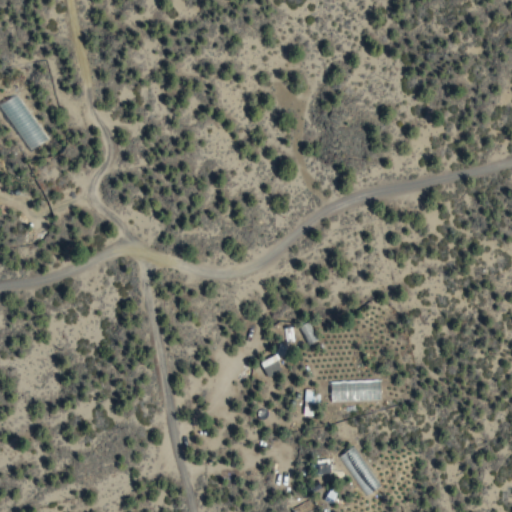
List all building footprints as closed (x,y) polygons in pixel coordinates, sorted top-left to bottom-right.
[(280,370),(274,355),(259,361),(265,376),(280,370)] [(360,496),(377,488),(356,445),(340,453),(360,496)] [(318,473),(329,472),(328,462),(317,463),(318,473)] [(337,494),(328,489),(322,499),(330,504),(337,494)] [(296,504),(299,511),(305,511),(314,509),(311,498),(296,504)]
